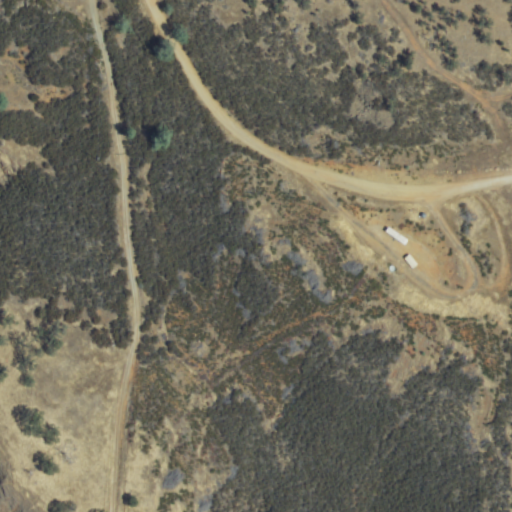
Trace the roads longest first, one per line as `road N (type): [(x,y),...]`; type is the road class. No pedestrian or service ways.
road 1 (residential): [(123,511),(141,316),(101,0)]
road 2 (residential): [(158,0),(221,109),(259,140),(387,191),(511,178)]
